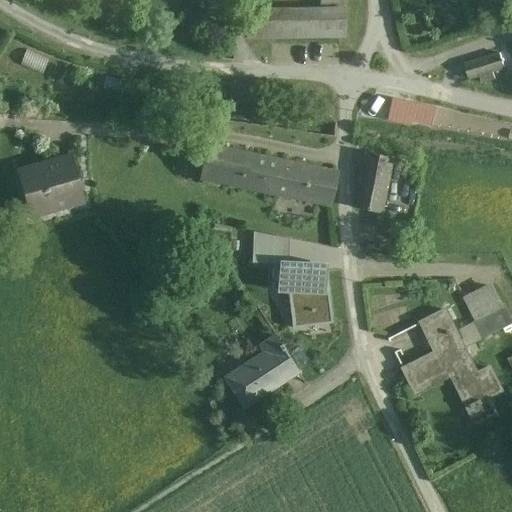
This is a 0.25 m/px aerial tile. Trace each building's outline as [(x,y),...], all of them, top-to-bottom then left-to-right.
[(320,38),(319,7),(246,8),(247,39),(320,38)] [(344,38),(344,7),(319,7),(320,38),(344,38)] [(21,63),(41,73),(47,60),(27,50),(21,63)] [(500,53),(464,64),(468,79),(480,76),(494,71),(505,68),(500,53)] [(494,71),(480,76),(482,82),(497,78),(494,71)] [(336,171),(207,144),(202,167),(193,166),(192,173),(332,199),(336,171)] [(392,157),(362,153),(354,180),(361,180),(355,207),(381,211),(392,157)] [(69,157),(18,172),(18,174),(24,172),(35,213),(30,214),(31,216),(82,201),(69,157)] [(287,295),(291,329),(329,325),(324,267),(276,264),(275,296),(287,295)] [(502,307),(490,284),(461,298),(473,322),(471,323),(479,339),(510,324),(511,322),(504,306),(502,307)] [(444,310),(419,322),(428,340),(453,328),(444,310)] [(487,398),(453,328),(428,340),(428,341),(435,338),(440,349),(401,368),(412,390),(435,379),(451,372),(469,408),(479,403),(479,402),(487,398)] [(273,336),(259,346),(264,352),(224,378),(244,407),(261,396),(260,395),(296,372),(283,351),(284,350),(281,346),(280,346),(273,336)] [(314,360),(302,339),(290,346),(302,367),(314,360)]
